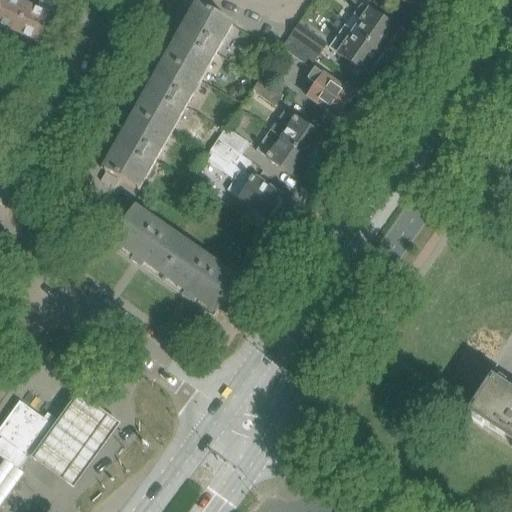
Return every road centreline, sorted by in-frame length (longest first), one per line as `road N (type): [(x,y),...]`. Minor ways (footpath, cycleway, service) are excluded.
road 1 (secondary): [(510,0),(224,407)]
road 2 (secondary): [(271,433),(511,77)]
road 3 (unclassified): [(20,164),(81,195),(187,0)]
road 4 (residential): [(224,407),(0,246)]
road 5 (secondary): [(224,407),(147,511)]
